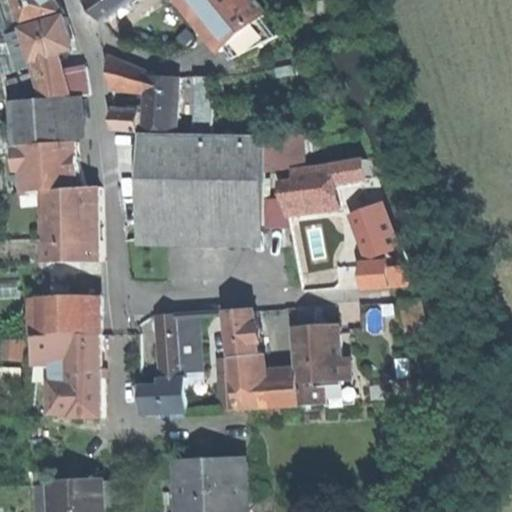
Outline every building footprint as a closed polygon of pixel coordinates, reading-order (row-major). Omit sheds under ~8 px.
[(12,35),(22,32),(11,0),(0,0),(0,44),(8,42),(14,41),(12,35)] [(57,0),(16,0),(25,24),(66,13),(57,0)] [(134,0),(88,0),(89,0),(96,11),(105,22),(134,0)] [(226,47),(263,17),(268,13),(257,0),(178,0),(198,23),(221,51),(226,47)] [(27,28),(35,54),(59,48),(61,52),(77,48),(73,33),(68,17),(27,28)] [(277,35),(263,17),(226,47),(234,56),(277,35)] [(33,66),(22,32),(12,35),(14,41),(22,69),(33,66)] [(0,44),(0,57),(11,54),(8,42),(0,44)] [(35,54),(48,98),(72,93),(66,70),(61,52),(59,48),(35,54)] [(11,54),(0,57),(0,75),(16,71),(11,54)] [(148,71),(110,57),(113,90),(126,90),(138,91),(150,90),(149,74),(148,71)] [(66,70),(72,93),(92,89),(86,66),(66,70)] [(178,128),(180,77),(162,76),(149,74),(150,90),(150,96),(147,128),(178,128)] [(196,101),(213,101),(213,75),(196,75),(196,101)] [(73,97),(48,98),(14,99),(15,144),(40,143),(45,142),(77,140),(73,97)] [(215,101),(213,101),(196,101),(196,132),(215,132),(215,101)] [(145,110),(115,110),(115,121),(114,131),(143,132),(145,132),(145,110)] [(267,225),(268,171),(268,134),(145,132),(143,132),(142,223),(267,225)] [(305,134),(268,134),(268,171),(282,169),(294,168),(306,167),(305,134)] [(80,142),(15,148),(15,163),(19,171),(25,174),(26,193),(47,191),(88,188),(84,169),(80,155),(80,142)] [(336,164),(338,182),(373,178),(367,161),(336,164)] [(296,182),(284,184),(288,215),(342,208),(338,182),(336,164),(306,167),(294,168),(296,182)] [(296,182),(294,168),(282,169),(284,184),(296,182)] [(88,188),(47,191),(47,261),(103,261),(102,226),(102,187),(88,188)] [(357,223),(389,214),(386,203),(354,212),(357,223)] [(406,262),(389,214),(357,223),(368,264),(392,263),(406,262)] [(406,262),(392,263),(393,285),(414,284),(406,262)] [(393,285),(392,263),(368,264),(364,265),(365,287),(378,286),(393,285)] [(42,297),(39,335),(66,335),(103,334),(103,295),(42,297)] [(416,379),(429,377),(432,376),(417,297),(400,300),(416,379)] [(234,357),(261,355),(258,314),(251,310),(241,311),(231,312),(234,357)] [(189,371),(207,370),(203,313),(185,314),(189,371)] [(163,380),(187,375),(183,315),(170,316),(159,316),(163,380)] [(319,334),(341,333),(341,325),(329,326),(318,327),(319,334)] [(354,403),(353,376),(344,377),(344,368),(341,333),(319,334),(318,327),(297,328),(301,372),(302,406),(354,403)] [(67,369),(104,368),(104,352),(103,334),(66,335),(67,357),(67,369)] [(67,357),(66,335),(39,335),(37,358),(67,357)] [(22,341),(2,341),(2,358),(22,359),(22,341)] [(235,374),(236,377),(263,375),(261,355),(234,357),(235,374)] [(344,377),(353,376),(352,367),(344,368),(344,377)] [(68,380),(72,418),(105,417),(104,368),(67,369),(68,380)] [(207,379),(207,370),(189,371),(189,380),(207,379)] [(238,410),(302,406),(301,372),(263,375),(236,377),(238,410)] [(235,374),(220,375),(222,410),(238,410),(236,377),(235,374)] [(187,386),(187,375),(163,380),(163,388),(187,386)] [(431,398),(429,377),(416,379),(405,381),(406,399),(431,398)] [(54,418),(72,418),(68,380),(56,381),(54,418)] [(189,411),(187,386),(163,388),(145,389),(146,413),(189,411)] [(181,511),(248,511),(245,460),(211,462),(211,461),(179,462),(181,488),(181,511)] [(105,480),(52,483),(53,487),(53,511),(105,511),(106,501),(105,480)] [(37,511),(53,511),(53,487),(37,487),(37,511)]
